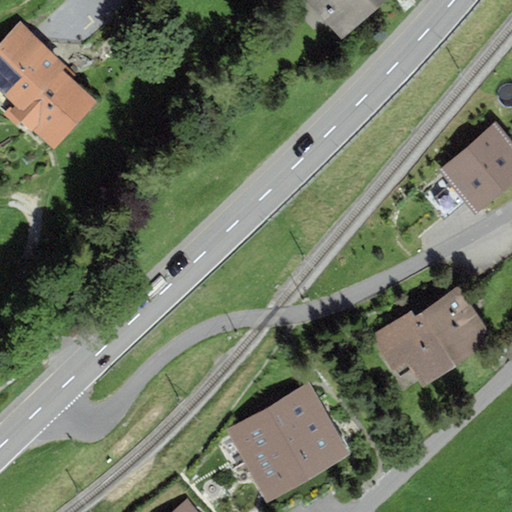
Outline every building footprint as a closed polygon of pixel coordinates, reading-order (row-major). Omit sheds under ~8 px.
[(319,0),(342,25),(369,0),(319,0)] [(23,100),(59,63),(28,34),(21,27),(0,49),(0,77),(19,95),(11,103),(14,106),(21,98),(23,100)] [(21,98),(14,106),(9,111),(17,119),(22,114),(48,137),(87,93),(58,66),(60,64),(59,63),(23,100),(21,98)] [(441,164),(477,209),(511,179),(511,138),(496,119),(441,164)] [(510,288),(511,287),(511,240),(490,254),(510,288)] [(411,310),(378,333),(397,361),(411,351),(423,369),(479,331),(455,295),(418,320),(411,310)] [(271,483),(334,446),(304,395),(241,431),(271,483)]
